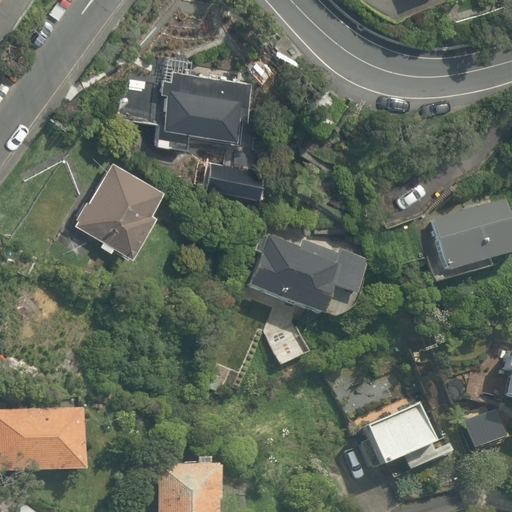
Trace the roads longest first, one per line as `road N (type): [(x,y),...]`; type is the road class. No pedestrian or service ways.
road 1 (residential): [(297,0),(350,58),(373,71),(426,77),(511,63)]
road 2 (residential): [(92,0),(0,125)]
